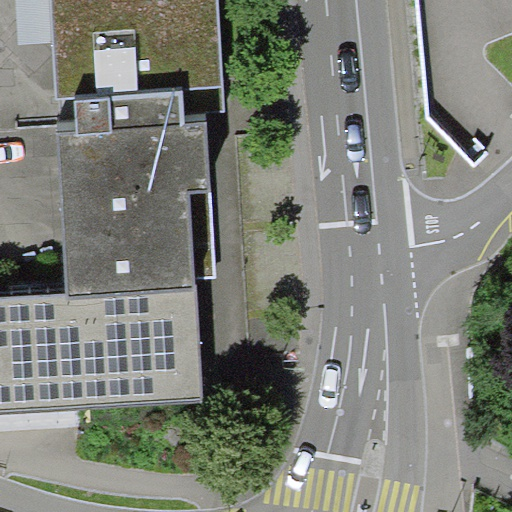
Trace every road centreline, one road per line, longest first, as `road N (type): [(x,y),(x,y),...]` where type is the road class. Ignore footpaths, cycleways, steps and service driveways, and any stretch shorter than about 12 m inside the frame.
road 1 (secondary): [(368,254),(340,0)]
road 2 (residential): [(511,190),(479,222),(368,254)]
road 3 (residential): [(371,387),(511,458)]
road 4 (secondary): [(371,387),(368,254)]
road 5 (secondary): [(350,511),(371,387)]
